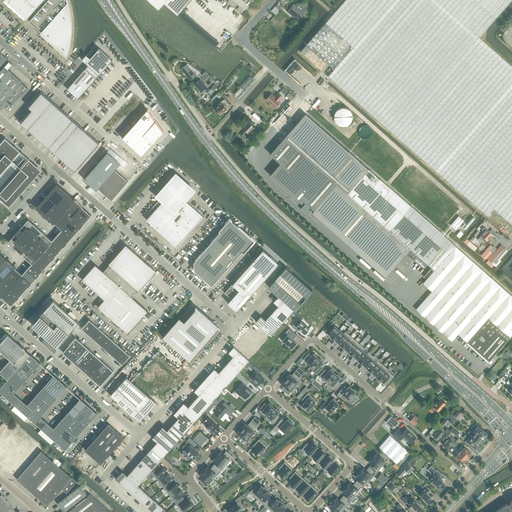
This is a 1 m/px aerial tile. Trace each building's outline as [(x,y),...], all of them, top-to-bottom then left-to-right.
[(5,0),(27,19),(27,18),(42,0),(5,0)] [(67,55),(69,48),(71,41),(72,33),(72,26),(71,21),(71,16),(67,1),(67,0),(47,0),(29,21),(41,32),(39,34),(40,34),(66,57),(67,58),(67,55)] [(151,0),(152,0),(156,4),(157,5),(159,6),(160,6),(161,5),(163,4),(163,3),(163,1),(178,14),(189,0),(151,0)] [(345,0),(306,44),(334,69),(328,76),(487,215),(494,208),(511,224),(511,65),(479,36),(495,18),(474,0),(345,0)] [(474,0),(495,18),(510,0),(474,0)] [(294,4),(287,12),(293,16),(294,15),(299,19),(307,10),(304,7),(299,3),(296,6),(294,4)] [(275,6),(271,11),(276,15),(280,10),(275,6)] [(182,9),(178,14),(201,33),(203,31),(205,33),(203,36),(216,46),(220,42),(182,9)] [(67,89),(78,98),(112,59),(98,47),(93,53),(90,50),(87,54),(86,54),(81,59),(88,65),(67,89)] [(0,71),(9,61),(0,53),(0,71)] [(12,64),(9,61),(0,71),(0,83),(11,72),(8,69),(12,64)] [(186,64),(181,69),(190,80),(196,76),(196,75),(199,72),(187,63),(186,64)] [(16,76),(11,72),(0,83),(6,88),(16,76)] [(22,81),(16,76),(6,88),(11,93),(16,88),(22,81)] [(255,80),(250,76),(233,95),(239,99),(255,80)] [(203,94),(206,92),(209,90),(204,83),(203,84),(199,79),(194,83),(198,88),(197,89),(200,91),(200,90),(203,94)] [(22,82),(22,81),(16,88),(22,94),(27,88),(21,82),(22,82)] [(0,104),(1,105),(7,99),(11,93),(6,88),(0,94),(0,104)] [(17,99),(22,94),(16,88),(11,93),(17,99)] [(31,109),(20,122),(48,147),(60,157),(59,157),(60,158),(60,157),(63,160),(63,161),(64,161),(65,162),(69,165),(68,165),(69,165),(70,166),(70,167),(70,166),(74,169),(74,170),(75,170),(99,142),(73,119),(41,91),(28,106),(31,109)] [(13,104),(17,99),(11,93),(7,99),(13,104)] [(275,97),(271,94),(266,100),(274,107),(280,101),(279,101),(282,97),(278,93),(275,97)] [(7,110),(13,104),(7,99),(1,105),(1,106),(1,105),(7,110)] [(230,106),(224,99),(218,104),(219,105),(215,109),(217,111),(216,112),(218,114),(219,114),(223,111),(223,112),(227,109),(227,108),(230,106)] [(318,99),(312,106),(314,108),(321,101),(318,99)] [(333,111),(338,126),(354,120),(349,105),(333,111)] [(147,109),(121,137),(141,155),(163,131),(147,109)] [(305,113),(270,153),(280,163),(270,175),(301,202),(303,200),(305,202),(300,208),(306,213),(311,208),(314,209),(312,212),(385,276),(400,260),(407,266),(413,259),(423,268),(428,264),(434,269),(423,283),(429,288),(432,291),(421,302),(415,309),(433,324),(452,340),(458,334),(489,361),(510,337),(511,334),(511,295),(483,270),(455,245),(450,241),(368,169),(305,113)] [(245,139),(255,129),(248,123),(243,128),(245,130),(240,135),(245,139)] [(5,137),(0,142),(0,172),(19,151),(9,142),(10,142),(5,137)] [(29,159),(0,191),(0,197),(4,201),(5,201),(9,205),(14,199),(14,198),(15,197),(16,198),(20,192),(20,191),(21,190),(22,191),(27,185),(26,184),(27,183),(28,184),(33,178),(33,177),(34,176),(35,177),(39,172),(38,170),(40,169),(36,166),(35,167),(34,165),(34,164),(29,159)] [(96,167),(96,168),(103,173),(101,175),(105,179),(97,188),(111,200),(128,181),(106,162),(104,164),(102,161),(99,164),(96,167)] [(156,195),(163,201),(146,220),(176,246),(203,216),(184,199),(193,189),(176,174),(163,189),(160,188),(159,191),(160,192),(156,195)] [(19,227),(14,232),(15,234),(8,242),(14,247),(13,247),(31,263),(22,274),(14,267),(15,266),(14,266),(0,253),(0,295),(2,297),(1,297),(11,305),(91,215),(82,206),(81,207),(73,200),(74,199),(74,198),(73,198),(57,184),(36,208),(53,223),(54,224),(54,223),(61,229),(52,240),(43,233),(28,219),(20,228),(19,227)] [(456,229),(463,220),(458,216),(451,225),(456,229)] [(194,270),(211,285),(251,240),(229,221),(193,261),(194,270)] [(481,235),(479,237),(482,240),(484,242),(486,240),(487,240),(492,234),(495,236),(497,233),(492,229),(490,231),(486,229),(485,227),(484,227),(482,229),(482,230),(484,232),(481,235)] [(482,254),(481,255),(485,260),(486,259),(488,260),(486,262),(489,266),(492,267),(494,265),(496,267),(501,261),(500,261),(499,259),(507,250),(501,245),(497,249),(494,253),(491,251),(489,250),(493,246),(490,244),(487,248),(483,253),(482,254)] [(95,264),(81,279),(104,299),(97,307),(127,333),(148,311),(132,297),(138,290),(139,290),(151,277),(156,271),(144,261),(141,265),(122,248),(114,257),(109,263),(109,264),(107,267),(103,271),(95,264)] [(262,249),(224,292),(231,298),(227,302),(236,310),(278,263),(262,249)] [(511,255),(500,270),(511,279),(511,255)] [(312,289),(286,267),(268,286),(278,295),(294,309),(312,289)] [(271,312),(282,322),(294,309),(278,295),(273,301),(278,305),(271,312)] [(47,328),(42,334),(52,343),(57,347),(58,345),(77,323),(78,322),(53,300),(43,311),(57,323),(50,331),(49,330),(51,328),(49,327),(48,329),(47,328)] [(307,312),(311,315),(320,306),(316,302),(307,312)] [(311,315),(315,319),(324,309),(320,306),(311,315)] [(179,316),(162,336),(190,360),(219,327),(196,307),(184,321),(179,316)] [(328,312),(324,309),(315,319),(319,322),(326,314),(328,312)] [(33,323),(31,324),(42,334),(47,328),(48,329),(49,327),(51,328),(49,330),(50,331),(57,323),(43,311),(33,323)] [(296,311),(294,314),(301,320),(303,317),(296,311)] [(271,335),(282,322),(271,312),(265,319),(260,315),(255,321),(271,335)] [(326,314),(319,322),(323,326),(330,318),(326,314)] [(81,328),(86,332),(93,323),(89,319),(81,328)] [(300,320),(293,327),(297,331),(299,329),(304,333),(309,328),(300,320)] [(86,332),(90,336),(98,327),(93,323),(86,332)] [(331,323),(325,330),(328,333),(327,334),(332,339),(339,330),(331,323)] [(90,336),(95,340),(103,331),(98,327),(90,336)] [(295,344),(296,343),(292,339),(296,335),(289,328),(286,332),(288,334),(282,340),(287,344),(287,345),(289,346),(291,348),(292,347),(293,347),(296,344),(295,344)] [(334,341),(331,344),(333,345),(345,332),(341,328),(339,330),(332,339),(334,341)] [(95,340),(99,344),(107,335),(103,331),(95,340)] [(345,332),(333,345),(335,347),(339,343),(341,345),(350,336),(345,332)] [(99,344),(104,348),(112,339),(107,335),(99,344)] [(9,336),(0,346),(0,350),(10,359),(18,367),(30,353),(21,346),(20,346),(9,336)] [(344,348),(341,352),(342,354),(355,340),(350,336),(341,345),(344,348)] [(76,337),(63,351),(65,352),(67,356),(68,356),(69,356),(72,361),(73,360),(74,360),(77,365),(78,364),(78,365),(81,369),(82,368),(83,369),(86,373),(87,372),(88,373),(90,377),(91,376),(92,377),(95,381),(96,380),(97,381),(100,385),(106,378),(113,370),(76,337)] [(104,348),(108,352),(116,344),(112,339),(104,348)] [(355,340),(342,354),(344,355),(348,351),(351,353),(359,344),(355,340)] [(108,352),(113,356),(121,348),(116,344),(108,352)] [(354,356),(350,360),(352,362),(364,348),(359,344),(351,353),(354,356)] [(228,361),(239,371),(249,360),(233,346),(228,352),(233,356),(228,361)] [(113,356),(117,360),(125,352),(121,348),(113,356)] [(364,348),(352,362),(353,363),(357,359),(360,362),(368,352),(367,353),(363,349),(364,348)] [(130,356),(125,352),(117,360),(122,364),(130,356)] [(363,364),(359,368),(361,370),(373,356),(368,352),(360,362),(363,364)] [(7,379),(0,387),(0,391),(12,402),(15,405),(12,408),(25,420),(28,416),(41,428),(38,432),(51,444),(54,440),(59,444),(65,449),(69,444),(97,413),(80,398),(53,428),(40,416),(67,386),(54,375),(27,404),(14,393),(40,363),(30,353),(18,367),(7,379)] [(309,367),(318,358),(316,357),(317,355),(314,353),(311,355),(308,353),(303,359),(311,365),(309,367)] [(373,356),(361,370),(363,371),(366,367),(369,370),(378,360),(377,361),(372,357),(373,356)] [(318,358),(309,367),(317,374),(322,368),(319,366),(323,361),(320,358),(319,359),(318,358)] [(10,359),(0,370),(0,372),(7,379),(18,367),(10,359)] [(372,372),(368,377),(370,378),(383,364),(378,360),(369,370),(372,372)] [(209,373),(224,387),(239,371),(228,361),(219,372),(214,368),(209,373)] [(383,364),(370,378),(372,380),(375,377),(377,379),(387,368),(383,364)] [(255,370),(250,376),(258,384),(260,381),(261,382),(264,379),(259,374),(261,371),(256,366),(253,369),(255,370)] [(296,370),(302,375),(304,372),(299,367),(296,370)] [(319,376),(326,383),(335,373),(333,372),(334,371),(331,368),(327,372),(325,369),(319,376)] [(387,368),(377,379),(382,383),(383,382),(386,385),(394,376),(386,369),(387,368)] [(299,378),(302,375),(296,370),(293,373),(299,378)] [(204,379),(219,393),(224,387),(209,373),(204,379)] [(289,373),(286,376),(287,377),(286,379),(293,385),(295,387),(299,382),(297,380),(293,377),(291,375),(289,373)] [(335,373),(326,383),(334,389),(340,383),(337,380),(340,376),(337,373),(336,374),(335,373)] [(126,376),(110,394),(117,401),(133,416),(134,415),(139,420),(144,415),(156,402),(126,376)] [(199,385),(214,399),(219,393),(204,379),(199,385)] [(283,379),(280,382),(285,387),(282,389),(288,395),(295,387),(293,385),(286,379),(285,381),(283,379)] [(320,390),(322,387),(314,380),(311,382),(320,390)] [(245,398),(251,391),(241,383),(235,390),(245,398)] [(214,399),(199,385),(194,390),(198,394),(193,401),(204,410),(214,399)] [(345,396),(344,398),(350,403),(356,396),(353,394),(355,392),(349,386),(347,389),(344,386),(337,394),(340,397),(343,394),(345,396)] [(304,409),(305,408),(307,410),(316,400),(308,392),(303,398),(306,401),(301,406),(304,409)] [(322,410),(325,407),(331,412),(338,404),(336,402),(337,401),(334,397),(329,403),(326,400),(319,408),(322,410)] [(441,397),(433,404),(439,410),(446,403),(441,397)] [(178,408),(194,422),(204,410),(193,401),(188,406),(183,402),(178,408)] [(252,412),(251,413),(253,415),(258,410),(265,417),(267,415),(271,410),(273,407),(272,406),(273,405),(270,402),(267,405),(264,402),(260,407),(258,406),(256,408),(252,412)] [(343,402),(340,405),(347,411),(350,408),(343,402)] [(225,412),(229,416),(231,418),(236,412),(234,410),(230,406),(227,409),(222,404),(214,413),(220,418),(220,417),(221,418),(223,416),(223,415),(225,412)] [(271,410),(267,415),(271,419),(270,421),(273,424),(278,418),(275,415),(276,414),(279,411),(276,408),(275,409),(273,407),(271,410)] [(173,423),(184,433),(194,422),(178,408),(173,413),(178,418),(173,423)] [(452,412),(452,413),(458,418),(457,418),(460,420),(462,417),(460,415),(461,413),(458,411),(455,414),(452,412)] [(456,420),(457,418),(458,418),(452,413),(451,413),(448,417),(456,424),(458,421),(456,420)] [(415,414),(410,420),(415,425),(420,418),(415,414)] [(386,422),(394,429),(398,423),(391,416),(386,422)] [(210,417),(206,421),(210,425),(208,427),(216,435),(218,432),(218,433),(220,431),(219,431),(221,429),(218,425),(210,417)] [(252,419),(258,425),(261,422),(255,417),(252,419)] [(287,419),(285,421),(282,418),(272,429),(276,432),(280,428),(285,432),(293,424),(292,424),(293,423),(290,421),(289,421),(287,419)] [(256,428),(258,425),(252,419),(250,422),(256,428)] [(101,464),(118,444),(124,437),(108,423),(84,449),(101,464)] [(173,446),(174,444),(184,433),(173,423),(167,430),(162,426),(157,432),(173,446)] [(245,423),(242,426),(243,427),(242,429),(251,437),(255,432),(245,423)] [(475,424),(471,429),(477,433),(477,434),(479,436),(481,436),(483,438),(484,437),(485,437),(487,435),(486,434),(487,434),(478,427),(475,424)] [(433,435),(435,437),(434,438),(436,439),(437,439),(444,432),(439,428),(437,430),(434,427),(429,432),(433,435)] [(452,427),(450,430),(452,432),(456,436),(459,433),(452,427)] [(239,429),(236,432),(241,436),(238,439),(244,444),(251,437),(242,429),(240,430),(239,429)] [(410,444),(416,437),(412,434),(411,434),(405,429),(402,433),(398,429),(392,435),(399,440),(402,437),(410,444)] [(449,429),(441,439),(444,441),(448,437),(452,432),(450,430),(449,429)] [(468,434),(470,435),(473,438),(475,440),(476,440),(479,443),(481,441),(482,441),(483,440),(483,439),(483,438),(481,436),(479,436),(477,434),(477,433),(471,429),(474,431),(473,434),(470,432),(468,434)] [(200,445),(206,437),(207,438),(207,437),(200,431),(192,439),(200,446),(200,445)] [(157,441),(154,444),(152,447),(163,457),(173,446),(157,432),(152,437),(157,441)] [(389,435),(379,447),(397,463),(407,451),(389,435)] [(479,445),(479,444),(479,443),(476,440),(475,440),(473,438),(470,435),(468,437),(466,435),(464,438),(471,444),(475,447),(476,446),(478,446),(479,445)] [(444,441),(442,444),(443,444),(444,445),(444,446),(445,448),(446,447),(447,448),(450,444),(453,441),(455,439),(452,437),(450,439),(448,437),(444,441)] [(183,449),(180,452),(188,459),(191,455),(194,458),(196,455),(197,456),(199,453),(198,453),(199,452),(193,446),(196,443),(189,438),(186,441),(187,442),(182,448),(183,449)] [(254,444),(257,447),(253,451),(254,452),(253,453),(256,455),(257,455),(258,455),(267,446),(259,439),(254,444)] [(309,456),(314,450),(317,446),(317,445),(314,442),(314,443),(313,442),(309,446),(306,444),(301,449),(309,456)] [(461,446),(458,450),(467,458),(469,456),(470,456),(471,455),(471,454),(471,453),(464,447),(462,446),(461,446)] [(152,447),(147,453),(158,463),(163,457),(152,447)] [(316,463),(321,457),(325,453),(324,452),(325,451),(322,449),(321,449),(320,449),(317,453),(314,450),(309,456),(316,463)] [(456,449),(454,450),(456,452),(458,453),(455,456),(463,463),(463,462),(464,463),(465,461),(465,460),(467,458),(458,450),(456,449)] [(41,451),(17,479),(47,505),(61,489),(66,493),(76,481),(59,466),(53,461),(46,455),(41,451)] [(218,452),(216,455),(226,464),(233,457),(227,451),(225,454),(221,451),(219,453),(218,452)] [(374,454),(371,456),(382,466),(389,458),(383,453),(381,456),(377,452),(375,455),(374,454)] [(147,453),(142,458),(153,468),(158,463),(147,453)] [(166,454),(164,457),(173,465),(175,462),(172,459),(173,458),(170,455),(169,456),(166,454)] [(215,458),(213,460),(216,464),(214,466),(220,472),(226,464),(216,455),(214,457),(215,458)] [(316,463),(324,469),(329,464),(332,460),(332,459),(332,458),(329,455),(328,456),(328,455),(324,459),(321,457),(316,463)] [(370,459),(368,462),(372,465),(370,468),(376,473),(382,466),(371,456),(369,458),(370,459)] [(55,457),(53,461),(59,466),(62,463),(55,457)] [(412,457),(408,462),(412,466),(416,461),(412,457)] [(142,458),(136,464),(148,474),(153,468),(142,458)] [(239,459),(237,461),(239,463),(238,464),(243,468),(245,465),(241,461),(239,459)] [(279,475),(282,478),(283,477),(284,478),(292,468),(285,461),(280,467),(282,470),(279,474),(280,474),(279,475)] [(329,464),(324,469),(331,476),(340,466),(339,466),(340,465),(337,462),(336,463),(335,462),(332,466),(329,464)] [(408,473),(413,468),(408,463),(397,474),(400,477),(406,471),(408,473)] [(136,464),(131,470),(142,480),(148,474),(136,464)] [(205,467),(202,470),(213,479),(220,472),(214,466),(211,469),(208,466),(206,468),(205,467)] [(431,466),(427,469),(431,472),(427,476),(429,478),(429,479),(432,482),(431,482),(435,486),(436,485),(438,487),(437,488),(438,489),(443,483),(442,482),(443,482),(439,479),(440,478),(439,477),(442,474),(437,469),(436,470),(431,466)] [(157,467),(151,472),(153,474),(157,480),(169,471),(167,469),(166,470),(164,467),(161,469),(160,470),(157,467)] [(360,469),(358,471),(369,481),(376,473),(370,468),(367,470),(364,467),(361,470),(360,469)] [(131,470),(126,475),(131,480),(136,484),(137,485),(142,480),(131,470)] [(201,473),(199,475),(203,479),(201,481),(207,487),(213,479),(202,470),(200,472),(201,473)] [(122,471),(115,479),(120,483),(126,475),(122,471)] [(169,471),(157,480),(164,488),(170,483),(168,480),(169,479),(172,477),(170,475),(171,474),(169,471)] [(294,487),(298,483),(303,478),(295,471),(290,477),(293,479),(290,483),(290,484),(290,485),(293,487),(294,487)] [(359,480),(356,483),(362,488),(369,481),(358,471),(356,473),(357,474),(355,477),(359,480)] [(381,473),(379,475),(386,482),(389,478),(386,475),(385,476),(381,473)] [(126,475),(120,483),(124,487),(131,480),(126,475)] [(302,494),(305,490),(310,484),(303,478),(298,483),(301,486),(297,490),(298,491),(297,491),(300,494),(301,493),(302,494)] [(131,480),(124,487),(129,491),(136,484),(131,480)] [(396,487),(391,480),(390,480),(386,485),(391,492),(396,487)] [(347,484),(345,486),(356,495),(362,488),(356,483),(354,485),(350,482),(348,485),(347,484)] [(170,483),(164,488),(170,496),(181,487),(179,484),(178,485),(176,483),(173,485),(172,486),(170,483)] [(136,484),(129,491),(134,495),(140,488),(137,485),(136,484)] [(310,484),(305,490),(308,492),(304,496),(305,497),(305,498),(308,501),(308,500),(309,501),(318,491),(310,484)] [(57,503),(64,511),(65,511),(87,495),(80,485),(57,503)] [(250,492),(257,499),(267,488),(264,486),(263,487),(261,485),(258,489),(255,486),(250,492)] [(424,501),(426,503),(427,502),(427,503),(428,502),(428,503),(430,501),(430,500),(432,498),(427,493),(429,490),(426,487),(423,485),(416,492),(425,500),(424,501)] [(346,495),(343,498),(349,503),(356,495),(345,486),(343,488),(344,489),(342,492),(346,495)] [(181,487),(170,496),(176,504),(183,499),(180,496),(181,495),(184,493),(182,490),(183,489),(181,487)] [(140,488),(134,495),(138,499),(145,492),(140,488)] [(257,499),(265,506),(270,500),(267,497),(270,494),(268,491),(269,490),(267,488),(257,499)] [(145,492),(138,499),(143,503),(149,496),(145,492)] [(0,494),(0,511),(15,511),(1,494),(0,494)] [(87,495),(65,511),(109,511),(89,494),(87,495)] [(149,496),(143,503),(147,507),(154,500),(149,496)] [(420,510),(422,508),(421,508),(422,507),(421,506),(422,506),(420,504),(419,504),(412,496),(408,498),(406,496),(402,500),(406,505),(409,508),(412,506),(417,511),(419,510),(420,510)] [(334,498),(332,501),(342,510),(349,503),(343,498),(341,500),(337,497),(335,499),(334,498)] [(373,498),(370,502),(377,510),(382,506),(374,497),(373,498)] [(183,499),(176,504),(179,507),(182,511),(184,510),(193,503),(192,502),(193,502),(190,498),(190,499),(189,498),(186,501),(185,501),(183,499)] [(265,506),(271,511),(272,511),(282,501),(279,499),(278,500),(276,498),(273,502),(270,500),(265,506)] [(511,511),(511,498),(509,501),(510,501),(507,503),(507,502),(506,502),(492,511),(511,511)] [(154,500),(147,507),(152,511),(158,504),(154,500)] [(233,505),(230,508),(227,510),(228,511),(234,511),(236,511),(235,511),(241,511),(245,509),(239,501),(234,505),(233,505)] [(272,511),(283,511),(282,511),(285,507),(283,505),(284,504),(282,501),(272,511)] [(332,510),(330,511),(340,511),(342,510),(332,501),(330,503),(331,504),(329,507),(332,510)]
